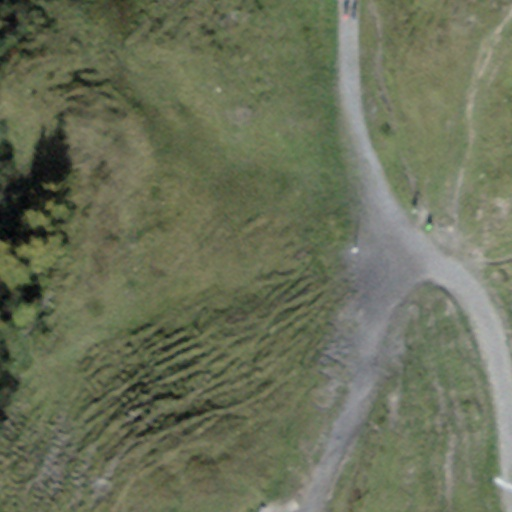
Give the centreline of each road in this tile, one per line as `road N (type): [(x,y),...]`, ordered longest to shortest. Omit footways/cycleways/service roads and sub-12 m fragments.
road 1 (track): [(411,233),(382,187),(360,120),(348,0)]
road 2 (track): [(511,412),(481,300),(411,233)]
